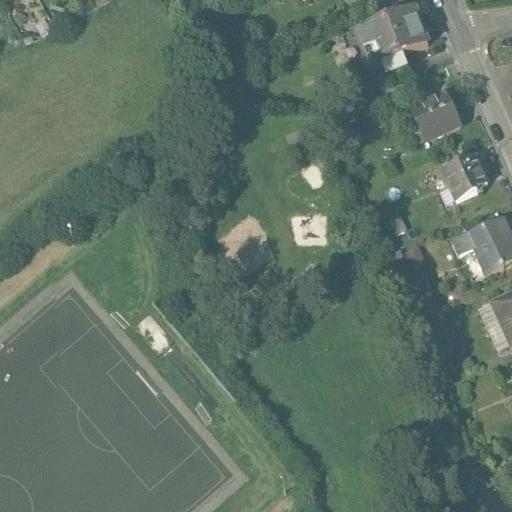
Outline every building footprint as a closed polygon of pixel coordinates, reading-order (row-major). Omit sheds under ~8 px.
[(412,3),(354,26),(367,59),(380,53),(400,45),(424,36),(415,14),(416,13),(412,3)] [(380,53),(387,73),(408,65),(400,45),(380,53)] [(458,116),(444,83),(408,99),(422,131),(458,116)] [(485,175),(473,147),(440,161),(454,192),(476,182),(474,179),(485,175)] [(511,252),(511,242),(497,211),(446,233),(454,251),(474,243),(484,265),(511,252)] [(417,242),(404,248),(411,262),(424,257),(417,242)] [(511,280),(489,291),(509,334),(511,332),(511,280)] [(487,291),(475,296),(494,336),(506,331),(487,291)]
